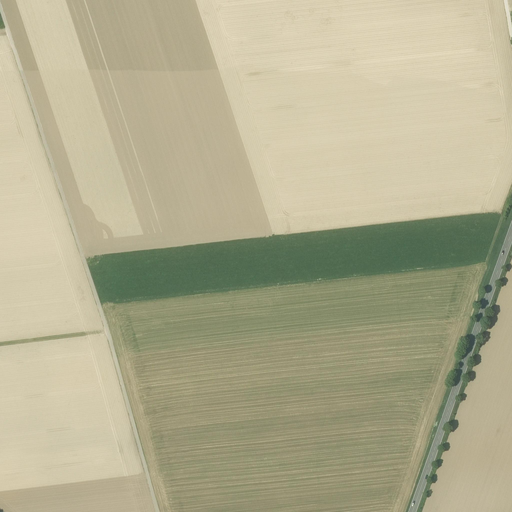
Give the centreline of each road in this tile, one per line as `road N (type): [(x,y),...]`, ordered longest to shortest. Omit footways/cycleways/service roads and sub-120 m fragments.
road 1 (track): [(0,7),(108,334),(157,511)]
road 2 (primary): [(511,231),(411,511)]
road 3 (track): [(511,193),(472,308)]
